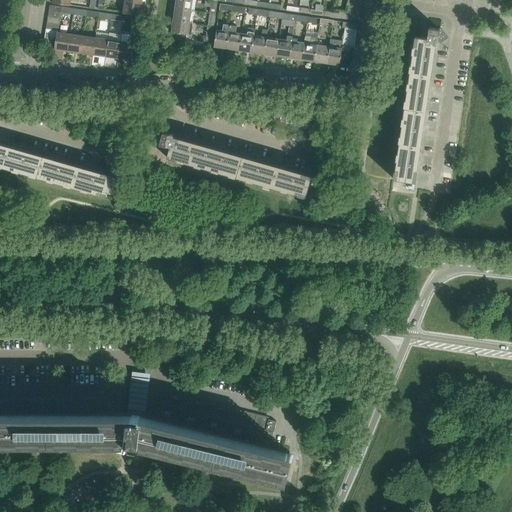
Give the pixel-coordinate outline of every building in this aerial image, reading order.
[(140,14),(142,3),(125,0),(123,12),(123,13),(141,15),(141,14),(140,14)] [(175,0),(174,7),(194,10),(195,0),(175,0)] [(217,2),(213,1),(211,1),(209,12),(216,13),(217,2)] [(192,22),(194,10),(174,7),(173,20),(192,22)] [(339,13),(335,13),(334,17),(346,19),(347,13),(347,12),(339,11),(339,13)] [(214,26),(216,13),(209,12),(207,25),(214,26)] [(358,21),(359,14),(347,13),(346,19),(358,21)] [(187,34),(191,34),(192,22),(173,20),(171,32),(177,32),(176,38),(186,40),(187,34)] [(342,28),(345,28),(357,30),(358,24),(343,22),(342,28)] [(214,47),(226,49),(230,24),(223,23),(222,31),(216,30),(214,47)] [(226,49),(239,50),(241,33),(236,32),(237,25),(230,24),(226,49)] [(212,38),(214,26),(207,25),(206,37),(212,38)] [(246,34),(241,33),(239,50),(252,52),(254,35),(255,28),(247,27),(246,34)] [(415,37),(393,179),(404,180),(404,183),(409,184),(408,188),(414,189),(436,40),(438,41),(438,40),(444,41),(443,31),(439,30),(440,29),(429,27),(428,30),(420,28),(419,37),(415,37)] [(279,39),(276,56),(289,58),(292,37),(293,29),(288,28),(286,40),(279,39)] [(252,52),(264,54),(267,37),(268,30),(262,29),(261,36),(254,35),(252,52)] [(57,33),(57,36),(56,42),(55,50),(56,50),(56,49),(67,51),(70,35),(57,33)] [(67,51),(80,52),(82,36),(70,35),(67,51)] [(80,52),(93,54),(95,38),(82,36),(80,52)] [(304,42),(301,60),(314,61),(317,41),(317,39),(310,38),(311,37),(305,36),(304,42)] [(279,39),(267,37),(264,54),(276,56),(279,39)] [(289,58),(301,60),(304,42),(297,41),(298,38),(292,37),(289,58)] [(93,54),(106,56),(108,40),(95,38),(93,54)] [(329,46),(327,63),(339,65),(340,59),(342,46),(343,41),(330,39),(329,46)] [(106,56),(119,58),(121,42),(108,40),(106,56)] [(323,42),(317,41),(314,61),(327,63),(329,46),(323,45),(323,42)] [(132,44),(121,42),(119,58),(130,60),(130,61),(131,61),(133,43),(133,42),(132,42),(132,44)] [(349,61),(351,47),(342,46),(340,59),(349,61)] [(318,177),(174,136),(174,135),(174,134),(176,129),(159,127),(158,130),(154,129),(146,158),(166,164),(168,157),(306,196),(309,185),(311,185),(312,182),(317,183),(318,177)] [(0,165),(107,196),(109,186),(112,187),(113,182),(118,183),(119,177),(0,142),(0,165)] [(135,443),(135,442),(137,442),(137,441),(141,441),(140,445),(286,481),(292,456),(288,455),(288,452),(269,447),(270,446),(271,442),(276,421),(269,419),(269,417),(251,412),(148,388),(150,379),(132,377),(127,414),(113,413),(113,402),(0,401),(0,442),(125,443),(125,439),(129,440),(129,441),(130,442),(130,443),(130,444),(131,444),(131,445),(132,445),(133,445),(134,445),(135,444),(135,443)]
